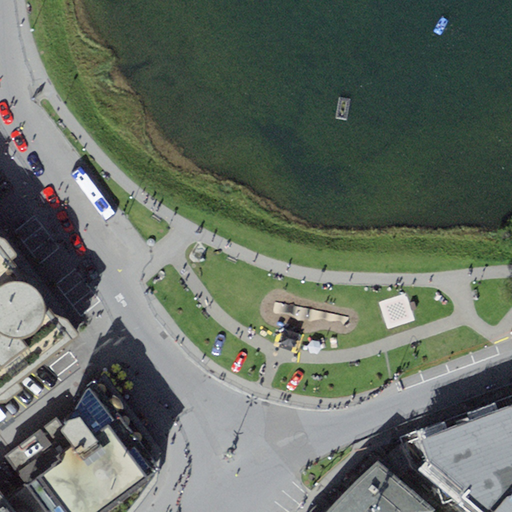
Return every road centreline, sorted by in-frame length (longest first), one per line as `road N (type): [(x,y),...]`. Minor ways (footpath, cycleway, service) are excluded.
road 1 (residential): [(224,485),(382,413),(511,366)]
road 2 (residential): [(224,485),(192,421),(105,291)]
road 3 (residential): [(105,291),(38,188),(0,106)]
